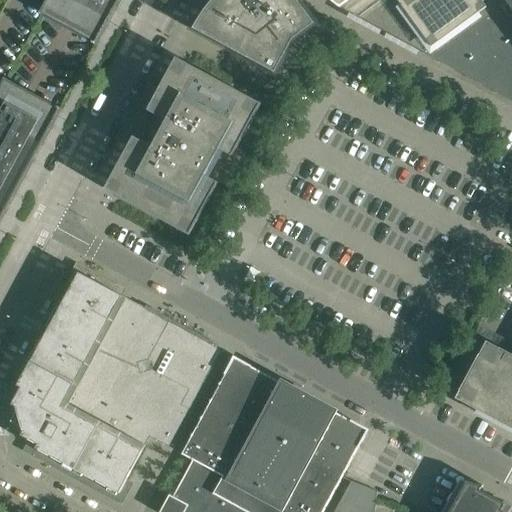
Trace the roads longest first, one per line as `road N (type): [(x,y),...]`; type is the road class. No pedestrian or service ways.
road 1 (tertiary): [(511,478),(71,236)]
road 2 (tertiary): [(71,236),(44,221),(163,0)]
road 3 (residential): [(71,236),(0,373)]
